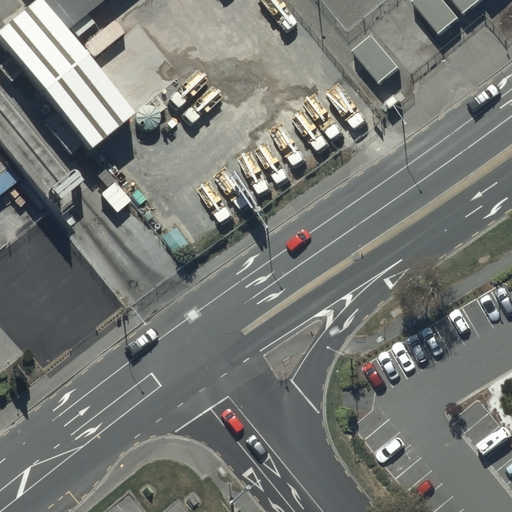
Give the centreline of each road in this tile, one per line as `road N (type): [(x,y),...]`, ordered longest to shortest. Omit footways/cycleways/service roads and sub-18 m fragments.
road 1 (tertiary): [(195,353),(244,290),(511,102)]
road 2 (tertiary): [(0,499),(195,353)]
road 3 (tertiary): [(397,260),(326,346),(281,458)]
road 4 (tertiary): [(397,260),(278,331),(195,353)]
road 5 (tertiary): [(511,183),(397,260)]
road 6 (tertiary): [(281,458),(195,353)]
